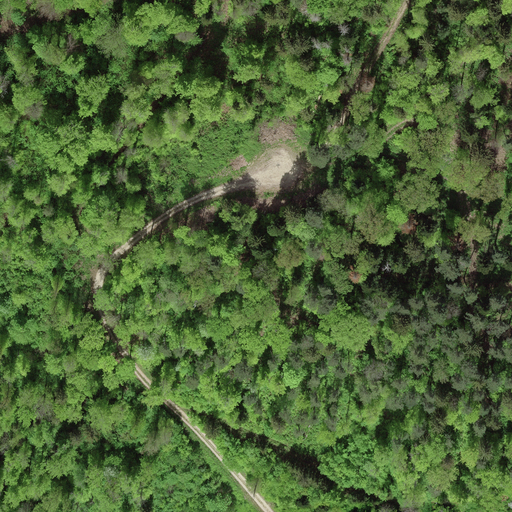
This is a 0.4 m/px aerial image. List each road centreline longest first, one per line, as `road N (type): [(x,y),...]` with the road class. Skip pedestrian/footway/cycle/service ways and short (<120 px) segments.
road 1 (track): [(411,0),(303,168),(167,217),(126,247),(95,286),(102,317),(136,370),(260,511)]
road 2 (track): [(98,279),(77,210),(103,165)]
